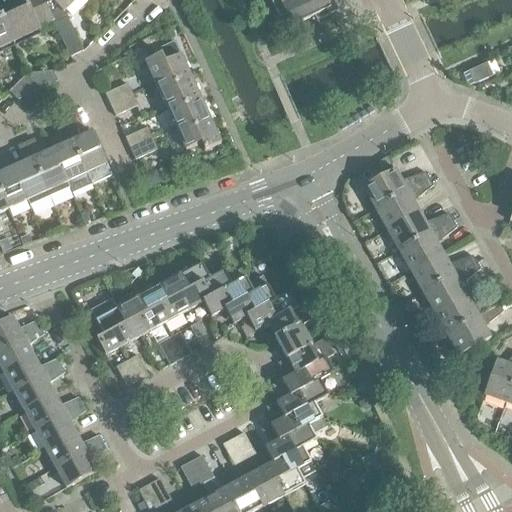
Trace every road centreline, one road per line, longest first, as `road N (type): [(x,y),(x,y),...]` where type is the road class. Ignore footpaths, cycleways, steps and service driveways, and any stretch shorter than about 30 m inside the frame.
road 1 (residential): [(141,471),(260,409),(268,384),(261,364),(233,356),(111,417)]
road 2 (tertiary): [(300,180),(37,283)]
road 3 (tertiary): [(434,422),(300,180)]
road 4 (residential): [(111,417),(37,283)]
